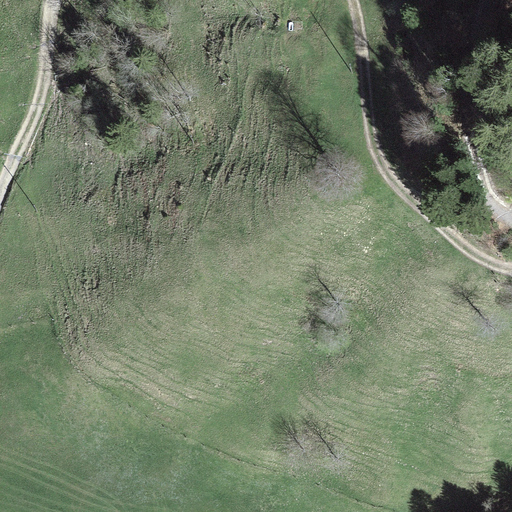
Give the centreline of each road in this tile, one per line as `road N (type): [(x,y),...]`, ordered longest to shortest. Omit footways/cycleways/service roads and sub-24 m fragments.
road 1 (track): [(353,0),(370,127),(390,174),(448,235),(511,269)]
road 2 (track): [(511,213),(481,180),(469,141),(467,67),(481,0)]
road 3 (track): [(0,195),(37,109),(53,0)]
